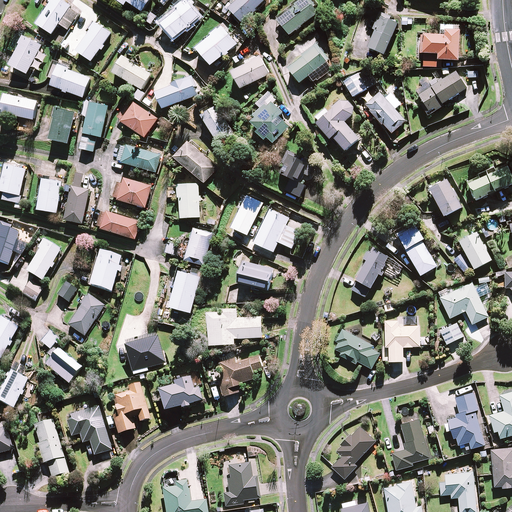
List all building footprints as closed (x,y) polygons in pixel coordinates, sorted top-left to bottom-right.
[(81,14),(59,0),(46,0),(42,8),(49,12),(38,29),(53,38),(60,27),(69,32),(81,14)] [(153,0),(152,0),(113,0),(112,1),(126,10),(129,6),(143,15),(153,0)] [(243,26),(253,16),(254,17),(258,13),(257,12),(268,0),(242,0),(230,14),(243,26)] [(317,6),(311,0),(303,0),(277,23),(290,39),(318,15),(313,9),(317,6)] [(200,19),(186,4),(161,28),(175,43),(200,19)] [(398,27),(379,20),(374,33),(377,34),(369,54),(386,60),(398,27)] [(106,49),(104,48),(113,35),(98,25),(78,56),(93,65),(101,52),(103,53),(106,49)] [(441,39),(421,38),(421,55),(424,55),(424,69),(443,70),(443,65),(460,65),(460,27),(441,27),(441,39)] [(197,54),(212,70),(212,71),(225,59),(226,60),(230,57),(228,55),(238,47),(226,33),(220,38),(217,34),(211,39),(213,40),(197,54)] [(43,48),(26,40),(11,70),(28,78),(43,48)] [(330,62),(318,48),(289,74),(301,87),(309,79),(315,86),(332,70),(327,65),(330,62)] [(245,65),(247,68),(232,77),(242,93),(271,76),(261,58),(258,60),(257,58),(245,65)] [(152,77),(124,61),(114,77),(142,94),(152,77)] [(53,91),(65,95),(64,97),(69,99),(69,96),(84,101),(91,81),(70,73),(70,71),(61,68),(58,75),(52,73),(49,81),(56,83),(53,91)] [(378,85),(368,69),(344,84),(354,100),(378,85)] [(417,93),(425,107),(422,109),(427,118),(443,109),(442,107),(468,93),(458,75),(440,85),(438,80),(429,85),(426,80),(420,84),(423,90),(417,93)] [(164,113),(197,97),(194,90),(196,89),(192,79),(174,87),(175,89),(157,97),(164,113)] [(146,97),(139,93),(135,100),(141,104),(146,97)] [(273,127),(283,115),(272,106),(277,101),(270,94),(257,108),(264,113),(251,127),(260,134),(257,137),(265,144),(268,142),(274,147),(290,129),(283,123),(277,130),(273,127)] [(371,113),(370,114),(383,129),(385,127),(393,137),(407,124),(382,95),(367,108),(371,113)] [(37,103),(5,99),(3,119),(35,123),(37,103)] [(109,106),(91,103),(81,149),(94,152),(98,137),(102,137),(109,106)] [(354,117),(355,112),(348,104),(342,104),(329,115),(326,112),(317,120),(321,124),(317,127),(331,144),(334,141),(347,156),(361,144),(345,125),(354,117)] [(127,107),(118,120),(124,123),(122,126),(146,141),(158,122),(135,107),(133,111),(127,107)] [(218,108),(201,121),(220,148),(237,135),(218,108)] [(76,113),(58,109),(52,142),(70,145),(76,113)] [(9,127),(2,125),(1,134),(8,135),(9,127)] [(219,167),(190,140),(177,154),(205,181),(219,167)] [(162,153),(146,148),(144,154),(122,147),(118,159),(157,171),(162,153)] [(305,159),(303,164),(298,161),(301,157),(290,151),(284,164),(285,165),(280,176),(291,182),(285,193),(300,200),(306,187),(301,184),(304,177),(308,179),(315,164),(305,159)] [(27,168),(7,163),(1,189),(6,190),(4,198),(19,202),(27,168)] [(511,183),(511,169),(509,163),(496,169),(495,167),(469,179),(478,199),(490,193),(489,191),(504,184),(505,186),(511,183)] [(153,185),(126,176),(124,183),(118,181),(114,196),(147,206),(153,185)] [(63,179),(44,177),(39,208),(59,211),(63,179)] [(464,206),(448,177),(431,187),(447,215),(464,206)] [(200,182),(179,182),(180,196),(181,196),(182,216),(201,216),(200,182)] [(91,189),(73,185),(66,218),(84,222),(91,189)] [(291,217),(271,208),(256,241),(275,250),(279,241),(293,248),(301,230),(287,224),(291,217)] [(108,212),(104,210),(99,225),(135,237),(140,220),(108,209),(108,212)] [(425,237),(416,220),(398,230),(422,274),(438,265),(423,238),(425,237)] [(21,231),(2,224),(0,229),(0,262),(9,266),(21,231)] [(195,227),(191,240),(189,246),(183,244),(180,251),(188,253),(186,258),(205,264),(214,232),(195,227)] [(493,259),(478,230),(461,239),(476,268),(493,259)] [(55,263),(53,263),(61,249),(46,240),(40,236),(32,251),(37,254),(28,270),(43,279),(51,266),(52,267),(55,263)] [(181,245),(170,242),(166,252),(177,256),(181,245)] [(390,256),(372,245),(365,258),(367,259),(350,289),(366,298),(390,256)] [(91,284),(112,290),(118,270),(122,271),(124,266),(120,264),(122,255),(101,249),(91,284)] [(472,266),(463,253),(455,259),(463,271),(472,266)] [(275,268),(246,259),(243,269),(239,281),(268,290),(275,268)] [(202,274),(181,269),(171,305),(191,311),(202,274)] [(43,288),(31,280),(23,293),(36,300),(43,288)] [(473,323),(489,316),(480,296),(491,291),(486,281),(475,286),(473,281),(450,292),(448,287),(439,292),(451,317),(467,310),(473,323)] [(78,290),(68,283),(59,294),(69,302),(78,290)] [(105,305),(89,294),(69,324),(86,335),(105,305)] [(238,317),(238,308),(209,310),(211,343),(236,342),(236,338),(264,336),(262,316),(238,317)] [(14,342),(11,341),(20,326),(4,317),(0,322),(0,356),(1,358),(9,344),(12,346),(14,342)] [(399,324),(398,320),(386,320),(387,353),(384,353),(384,360),(404,359),(404,346),(421,345),(420,324),(418,324),(399,324)] [(464,336),(457,322),(441,330),(448,343),(464,336)] [(363,339),(343,328),(334,345),(343,350),(341,354),(357,363),(358,360),(372,368),(382,350),(363,339)] [(60,338),(51,330),(42,341),(51,349),(60,338)] [(165,362),(158,335),(126,343),(133,370),(165,362)] [(82,367),(57,345),(50,353),(53,356),(47,363),(69,382),(82,367)] [(264,367),(260,354),(238,361),(236,357),(218,362),(223,379),(219,381),(223,395),(240,390),(238,382),(256,377),(254,369),(264,367)] [(14,370),(11,368),(1,387),(3,388),(0,393),(0,399),(14,407),(29,378),(14,370)] [(160,388),(166,409),(183,404),(184,406),(191,404),(190,402),(203,398),(199,386),(194,388),(191,375),(175,380),(176,383),(160,388)] [(151,417),(140,382),(129,385),(131,391),(114,396),(119,413),(114,415),(119,432),(136,427),(132,415),(138,413),(141,420),(151,417)] [(480,409),(475,390),(456,395),(461,415),(450,418),(457,444),(471,441),(472,447),(486,444),(477,409),(480,409)] [(511,433),(511,391),(501,394),(505,411),(491,414),(495,431),(500,430),(501,436),(511,433)] [(113,449),(100,405),(67,415),(73,435),(81,433),(84,442),(91,440),(95,454),(113,449)] [(70,471),(53,418),(35,424),(41,442),(39,443),(45,462),(48,461),(53,476),(70,471)] [(431,457),(420,418),(402,423),(409,448),(393,452),(398,468),(414,464),(414,462),(431,457)] [(0,452),(13,449),(7,425),(0,426),(0,452)] [(377,440),(360,425),(337,449),(343,455),(333,466),(346,478),(358,465),(355,462),(377,440)] [(511,446),(492,449),(496,486),(503,485),(503,487),(511,486),(511,446)] [(251,461),(250,459),(229,461),(231,478),(229,478),(230,492),(225,493),(226,505),(244,504),(243,500),(260,499),(256,461),(251,461)] [(472,511),(478,511),(474,471),(447,473),(447,480),(441,481),(442,494),(452,493),(453,498),(459,497),(460,511),(472,511)] [(191,501),(188,480),(175,482),(176,486),(164,488),(167,511),(208,511),(206,499),(191,501)] [(389,511),(423,511),(422,505),(417,506),(413,481),(385,486),(389,511)] [(357,504),(356,500),(342,503),(344,511),(371,511),(369,501),(357,504)]
